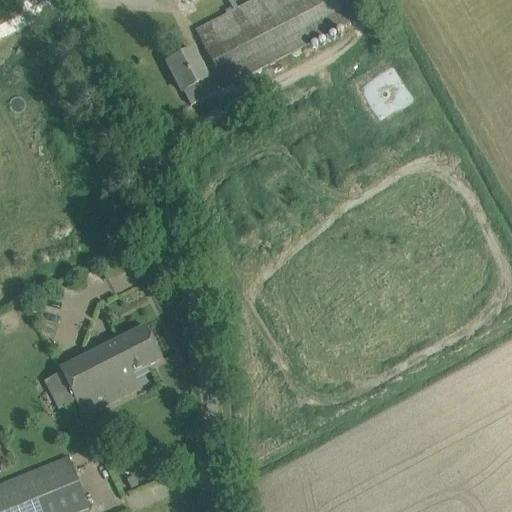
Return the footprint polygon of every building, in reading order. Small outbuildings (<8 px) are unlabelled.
[(257,0),(196,32),(218,76),(231,69),(237,81),(368,13),(361,0),(257,0)] [(167,64),(182,93),(183,93),(190,107),(214,95),(192,52),(167,64)] [(103,348),(120,381),(161,361),(144,327),(103,348)] [(128,396),(120,381),(103,348),(58,371),(82,419),(128,396)] [(0,485),(0,511),(79,511),(88,509),(67,458),(0,485)]
